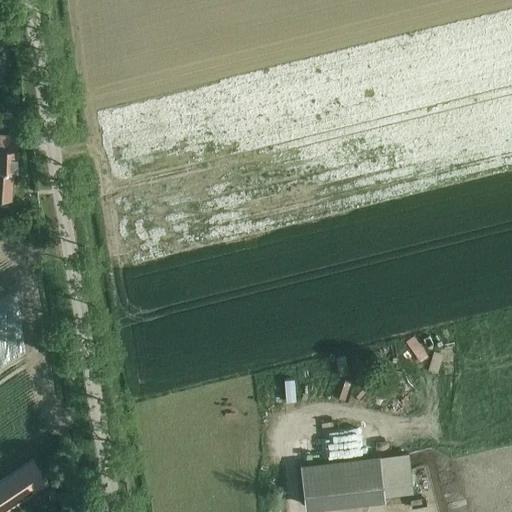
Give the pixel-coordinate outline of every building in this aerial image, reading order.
[(0,115),(1,119),(15,116),(9,91),(0,92),(0,115)] [(17,173),(19,136),(0,135),(0,196),(11,197),(13,173),(17,173)] [(277,390),(288,388),(284,362),(273,364),(277,390)] [(383,495),(379,455),(299,464),(304,504),(383,495)] [(0,480),(0,511),(3,511),(49,482),(33,458),(0,480)]
